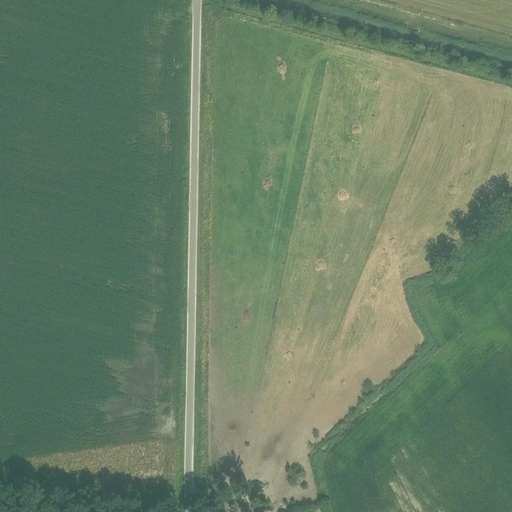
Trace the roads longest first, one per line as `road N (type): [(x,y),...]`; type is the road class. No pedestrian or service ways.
road 1 (unclassified): [(190,511),(197,0)]
road 2 (track): [(511,40),(367,0)]
